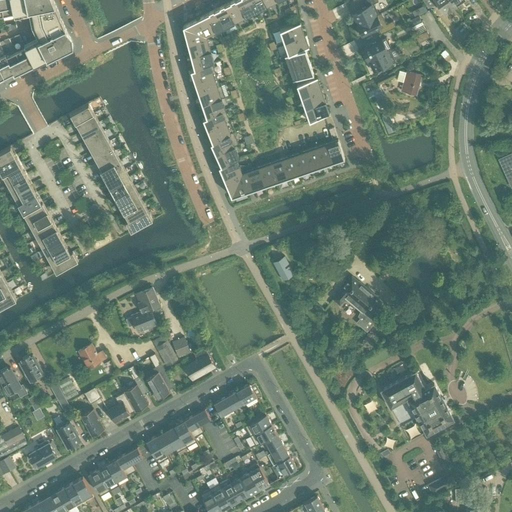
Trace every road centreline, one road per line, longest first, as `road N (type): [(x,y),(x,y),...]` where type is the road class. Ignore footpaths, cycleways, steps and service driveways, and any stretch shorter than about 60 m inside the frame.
road 1 (residential): [(0,359),(150,280),(469,169)]
road 2 (residential): [(0,501),(251,362),(317,479)]
road 3 (residential): [(44,135),(28,144),(70,222),(100,205),(59,127)]
road 4 (residential): [(148,25),(171,129),(206,220)]
road 5 (residential): [(369,162),(318,0)]
road 6 (tertiary): [(469,169),(467,98),(490,47),(511,22)]
